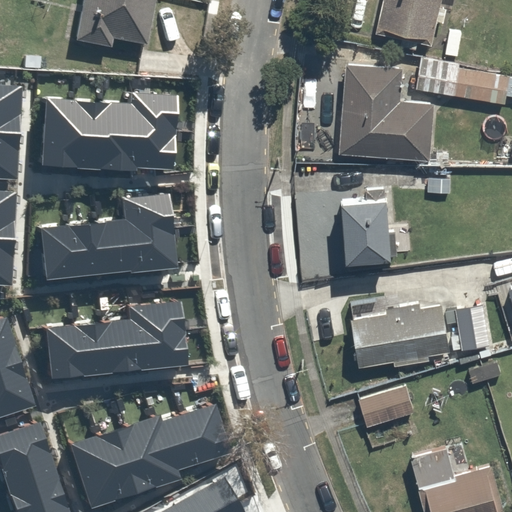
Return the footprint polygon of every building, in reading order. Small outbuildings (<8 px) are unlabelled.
[(147,0),(74,0),(70,37),(142,46),(147,0)] [(432,0),(378,0),(375,17),(427,26),(432,0)] [(490,62),(415,55),(412,86),(488,93),(490,62)] [(427,94),(393,92),(395,58),(339,56),(335,145),(391,147),(424,149),(427,94)] [(93,93),(8,87),(3,150),(138,161),(140,124),(91,120),(93,93)] [(510,165),(442,163),(441,192),(441,202),(470,202),(471,192),(509,193),(510,165)] [(378,183),(336,184),(337,250),(379,249),(378,183)] [(90,201),(6,195),(3,247),(30,248),(29,268),(85,271),(90,201)] [(481,295),(452,299),(457,342),(486,339),(481,295)] [(57,380),(141,362),(130,311),(104,316),(100,298),(42,310),(57,380)] [(439,299),(350,309),(356,362),(445,352),(439,299)] [(25,338),(0,342),(0,410),(36,404),(25,338)] [(402,379),(353,392),(361,424),(411,411),(402,379)] [(37,411),(1,417),(8,460),(43,455),(37,411)] [(166,419),(72,449),(89,502),(183,473),(166,419)] [(408,451),(415,481),(421,511),(496,511),(486,464),(451,472),(444,442),(408,451)] [(235,511),(215,474),(171,498),(178,511),(235,511)] [(77,511),(72,498),(33,511),(77,511)]
